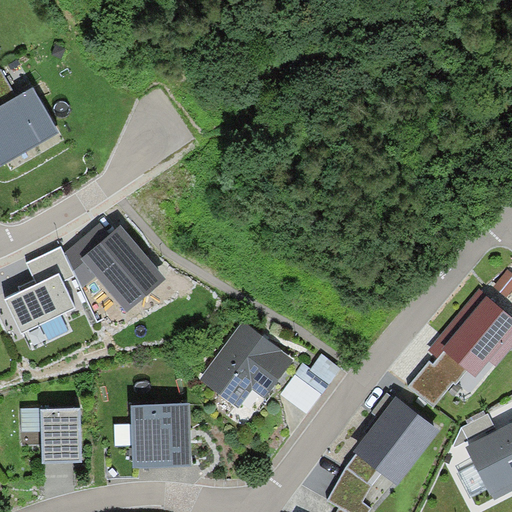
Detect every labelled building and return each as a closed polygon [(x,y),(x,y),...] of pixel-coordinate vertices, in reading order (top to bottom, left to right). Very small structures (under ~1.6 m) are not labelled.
[(34,89),(0,108),(0,161),(2,165),(59,133),(34,89)] [(123,227),(86,258),(129,308),(165,277),(123,227)] [(506,297),(511,290),(511,269),(495,286),(506,297)] [(7,298),(23,332),(80,306),(64,271),(7,298)] [(511,351),(511,314),(483,288),(438,337),(486,380),(511,351)] [(244,412),(293,352),(246,314),(196,374),(244,412)] [(283,394),(313,412),(342,364),(323,352),(315,365),(305,359),(283,394)] [(121,445),(179,444),(178,357),(119,358),(121,445)] [(353,444),(401,481),(441,431),(393,393),(353,444)] [(79,452),(78,397),(38,398),(39,453),(79,452)] [(511,459),(511,406),(461,432),(482,474),(511,459)]
